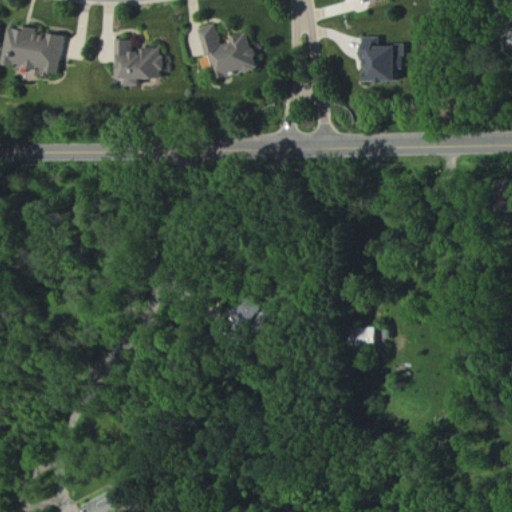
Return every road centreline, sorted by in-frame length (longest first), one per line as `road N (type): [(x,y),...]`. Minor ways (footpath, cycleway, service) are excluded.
road 1 (residential): [(0,148),(511,142)]
road 2 (residential): [(305,11),(291,147)]
road 3 (residential): [(326,146),(305,11)]
